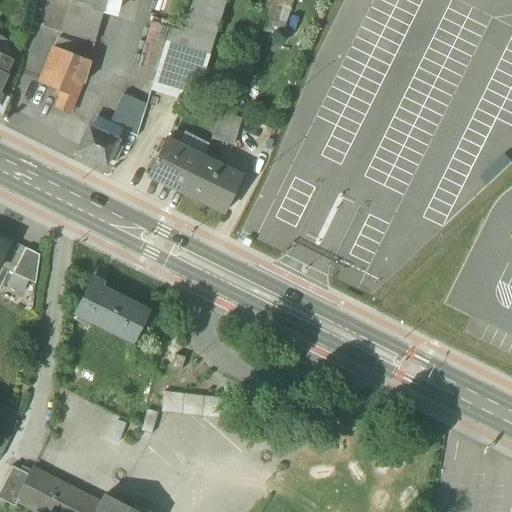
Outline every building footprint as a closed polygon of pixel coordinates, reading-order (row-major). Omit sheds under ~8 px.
[(50,0),(44,25),(94,40),(101,13),(102,13),(105,0),(50,0)] [(192,0),(182,34),(169,30),(150,91),(194,104),(225,0),(192,0)] [(54,40),(36,85),(54,93),(52,97),(57,99),(52,111),(66,117),(79,86),(80,86),(87,64),(69,57),(73,47),(54,40)] [(0,87),(6,76),(3,74),(11,59),(0,53),(0,87)] [(146,105),(123,94),(109,124),(122,131),(136,137),(146,105)] [(240,120),(220,114),(212,140),(232,146),(240,120)] [(119,142),(90,128),(78,154),(107,167),(108,164),(114,166),(122,149),(117,146),(119,142)] [(200,160),(163,141),(146,177),(183,195),(200,160)] [(239,179),(200,160),(183,195),(222,214),(239,179)] [(0,263),(5,254),(6,254),(12,243),(0,237),(0,263)] [(24,250),(11,275),(33,285),(37,256),(24,250)] [(145,315),(98,291),(101,285),(90,279),(72,315),(130,345),(145,315)] [(223,399),(163,393),(161,412),(221,419),(223,399)] [(157,414),(147,410),(140,431),(151,435),(157,414)] [(16,425),(0,417),(0,431),(10,437),(16,425)] [(10,437),(0,431),(0,445),(5,448),(10,437)] [(0,499),(12,506),(15,501),(28,479),(11,469),(0,489),(0,499)] [(56,511),(68,489),(33,470),(28,479),(15,501),(16,502),(17,501),(39,511),(56,511)] [(137,511),(134,510),(135,509),(133,507),(132,509),(104,495),(103,497),(104,497),(100,505),(68,489),(56,511),(137,511)]
